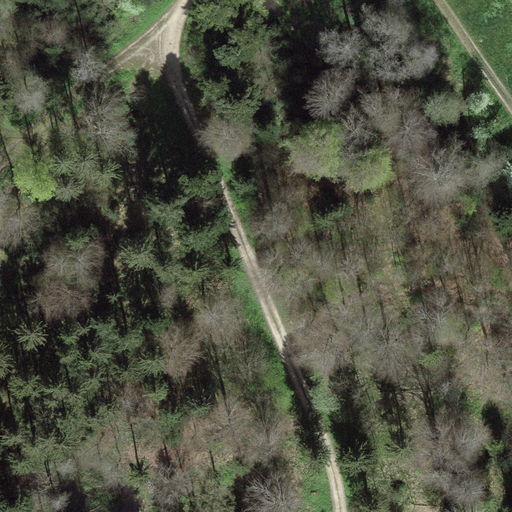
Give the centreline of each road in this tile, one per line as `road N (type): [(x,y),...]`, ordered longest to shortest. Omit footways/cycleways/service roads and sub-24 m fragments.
road 1 (track): [(152,28),(244,238),(340,511)]
road 2 (track): [(152,28),(0,168)]
road 3 (track): [(511,111),(438,0)]
